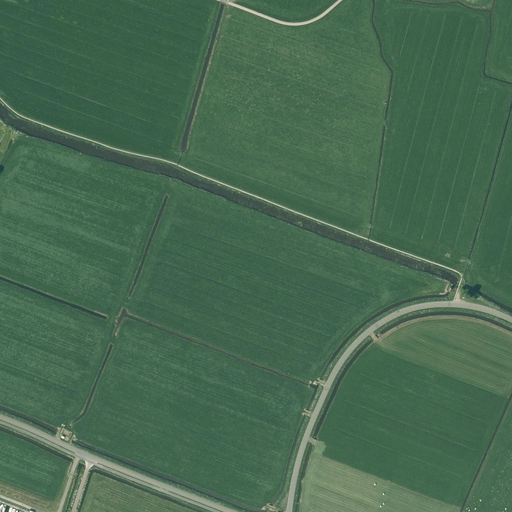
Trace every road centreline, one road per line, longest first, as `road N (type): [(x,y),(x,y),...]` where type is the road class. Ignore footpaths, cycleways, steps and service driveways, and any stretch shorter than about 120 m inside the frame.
road 1 (tertiary): [(452,303),(397,313),(344,356),(307,432),(288,511)]
road 2 (tertiary): [(230,511),(0,417)]
road 3 (track): [(218,0),(290,24),(316,18),(339,0)]
